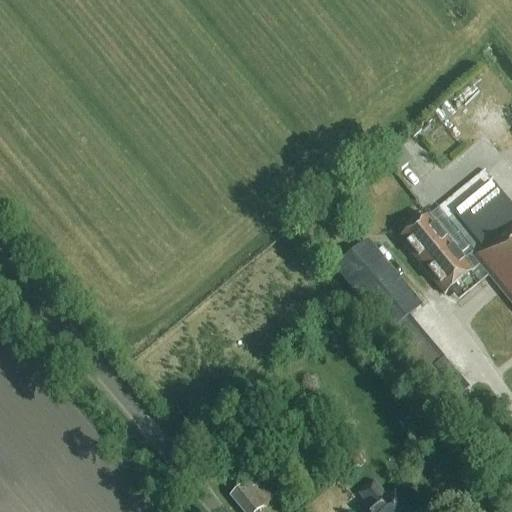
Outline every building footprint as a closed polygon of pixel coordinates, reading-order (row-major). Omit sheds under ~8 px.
[(400,169),(408,181),(425,169),(416,157),(400,169)] [(400,242),(444,296),(474,272),(473,272),(479,267),(511,306),(511,225),(472,258),(472,259),(466,264),(429,218),(400,242)] [(335,269),(389,334),(420,308),(368,244),(335,269)] [(445,386),(457,376),(445,360),(433,370),(445,386)] [(271,464),(259,475),(274,493),(287,483),(271,464)] [(388,502),(373,484),(358,496),(371,511),(407,511),(395,497),(388,502)] [(240,511),(261,511),(263,510),(244,488),(230,500),(240,511)]
